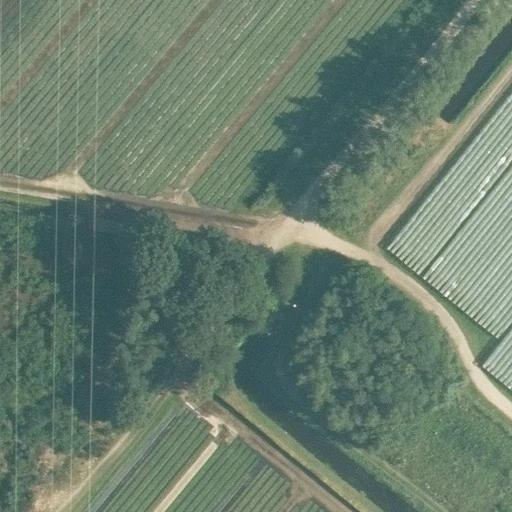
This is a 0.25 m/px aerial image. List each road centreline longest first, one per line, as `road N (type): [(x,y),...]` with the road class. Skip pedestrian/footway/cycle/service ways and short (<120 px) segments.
road 1 (track): [(260,267),(484,0)]
road 2 (track): [(445,511),(283,376),(280,351),(296,309),(291,292),(260,267)]
road 3 (track): [(65,511),(260,267)]
